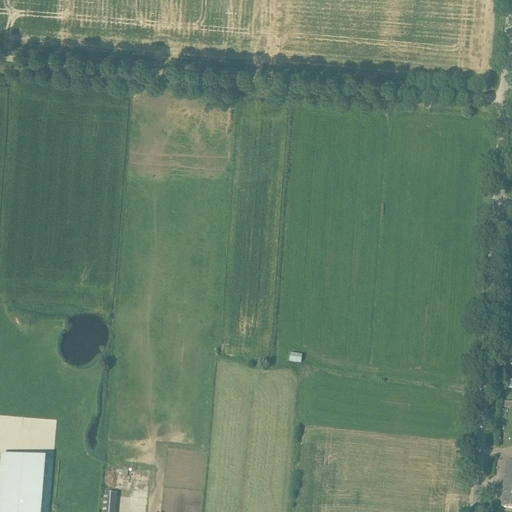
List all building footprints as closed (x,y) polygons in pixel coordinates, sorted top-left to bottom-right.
[(339,236),(329,237),(329,248),(339,248),(339,236)] [(301,364),(302,355),(290,354),(289,363),(301,364)] [(48,511),(53,460),(1,455),(0,465),(0,511),(48,511)] [(511,463),(506,463),(502,507),(511,508),(511,463)] [(105,494),(103,511),(112,511),(114,494),(105,494)]
